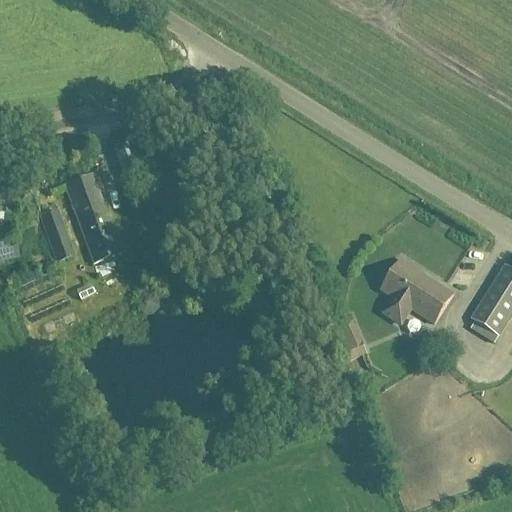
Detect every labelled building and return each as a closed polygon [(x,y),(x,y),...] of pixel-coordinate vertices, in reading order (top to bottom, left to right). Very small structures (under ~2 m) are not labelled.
[(96,175),(65,187),(93,265),(120,255),(98,195),(103,193),(96,175)] [(0,258),(13,255),(5,227),(21,222),(24,231),(36,227),(25,192),(0,199),(0,258)] [(74,259),(71,250),(58,213),(40,220),(56,265),(74,259)] [(380,294),(391,301),(381,317),(401,330),(411,313),(433,327),(454,295),(418,272),(417,273),(400,263),(380,294)] [(472,322),(498,340),(511,320),(511,272),(509,270),(472,322)] [(348,364),(366,356),(360,342),(343,350),(348,364)]
